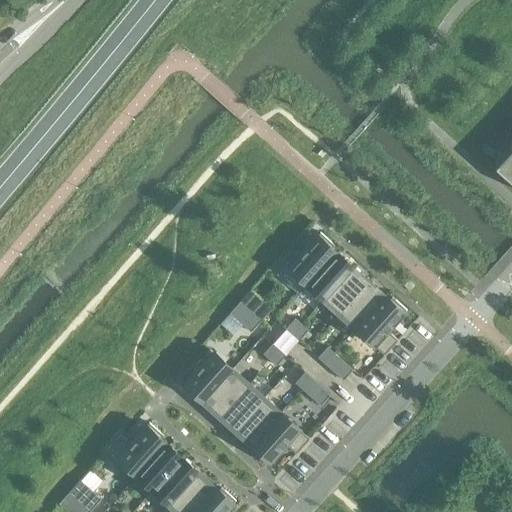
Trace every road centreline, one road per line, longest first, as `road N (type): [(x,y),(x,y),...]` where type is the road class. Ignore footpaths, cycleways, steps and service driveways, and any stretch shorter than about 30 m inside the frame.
road 1 (residential): [(511,274),(303,511)]
road 2 (residential): [(261,491),(257,465),(185,401),(160,400),(163,425),(235,490),(256,495)]
